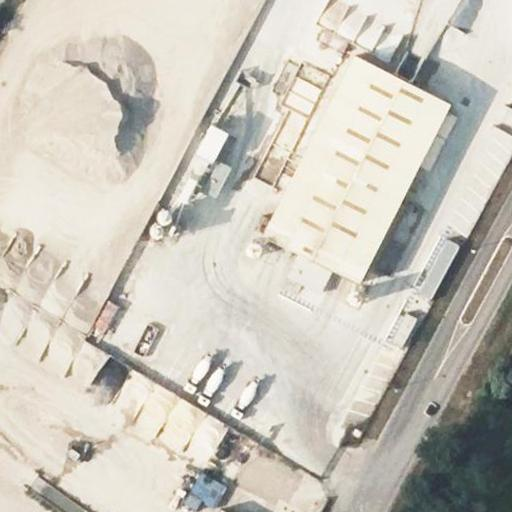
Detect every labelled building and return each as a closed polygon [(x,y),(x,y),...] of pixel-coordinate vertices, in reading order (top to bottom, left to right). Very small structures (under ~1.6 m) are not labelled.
[(359,284),(450,103),(356,54),(264,234),(301,253),(320,263),(333,270),(359,284)] [(308,286),(320,263),(301,253),(288,276),(308,286)] [(309,316),(333,270),(320,263),(308,286),(296,309),(309,316)] [(130,424),(149,384),(128,375),(109,414),(130,424)] [(188,426),(161,426),(160,445),(187,446),(188,426)] [(192,511),(196,503),(213,510),(224,485),(195,472),(180,506),(192,511)]
